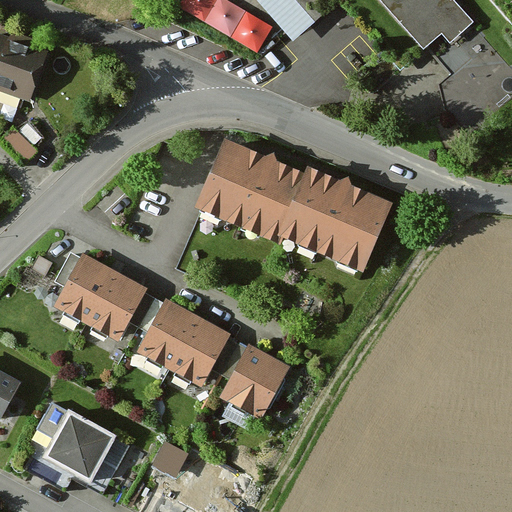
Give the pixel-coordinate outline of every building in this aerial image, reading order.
[(238,0),(177,0),(177,1),(259,49),(275,22),(238,0)] [(447,73),(437,83),(442,108),(467,135),(511,93),(511,79),(466,29),(471,24),(449,0),(373,0),(415,46),(419,43),(447,73)] [(40,53),(0,41),(0,91),(26,99),(40,53)] [(32,152),(7,129),(0,136),(0,148),(19,166),(32,152)] [(296,161),(291,170),(212,134),(181,202),(265,240),(270,230),(354,269),(385,201),(296,161)] [(137,285),(72,251),(45,303),(110,337),(137,285)] [(223,330),(158,296),(131,347),(196,382),(223,330)] [(281,364),(241,341),(211,394),(250,417),(281,364)] [(0,397),(11,379),(0,372),(0,397)] [(107,432),(55,407),(32,455),(23,450),(14,469),(61,492),(70,473),(83,479),(107,432)] [(179,453),(157,441),(141,470),(135,467),(114,505),(127,511),(138,511),(156,480),(162,483),(179,453)] [(159,511),(234,511),(235,511),(178,480),(159,511)]
